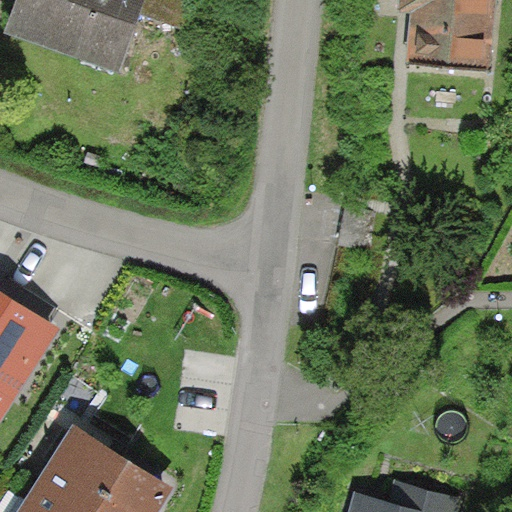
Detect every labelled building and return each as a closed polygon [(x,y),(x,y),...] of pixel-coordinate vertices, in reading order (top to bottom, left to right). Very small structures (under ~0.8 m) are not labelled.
[(21,0),(8,39),(133,81),(159,0),(21,0)] [(489,67),(493,0),(399,0),(396,61),(489,67)] [(0,416),(58,325),(0,289),(0,416)] [(67,419),(32,476),(90,511),(159,511),(176,485),(67,419)] [(90,511),(32,476),(9,511),(90,511)] [(451,511),(453,503),(352,481),(345,511),(451,511)]
